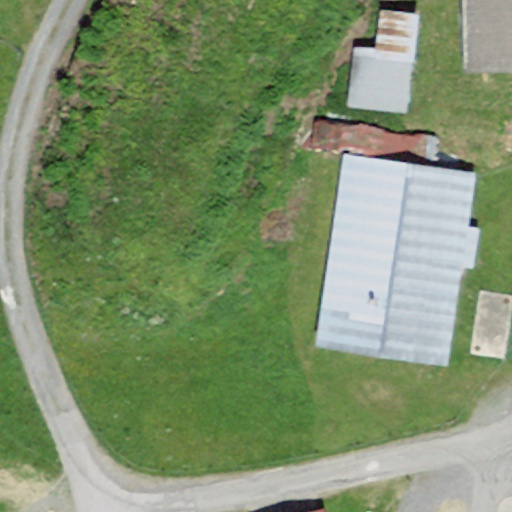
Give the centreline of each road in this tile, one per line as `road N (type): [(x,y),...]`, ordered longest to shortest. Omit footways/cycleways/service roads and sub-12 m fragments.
road 1 (track): [(71,0),(33,72),(10,162),(11,238),(23,323),(107,511)]
road 2 (unclassified): [(511,435),(143,511)]
